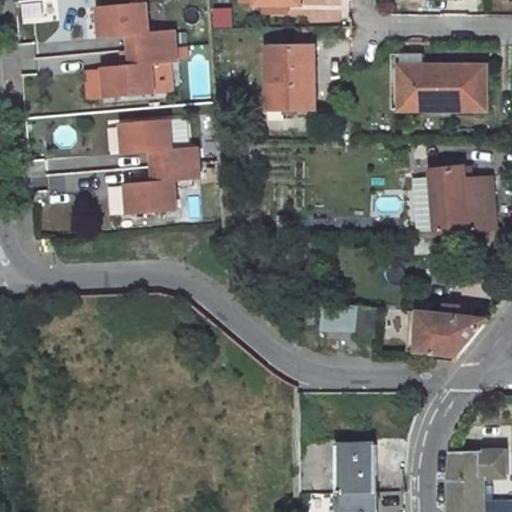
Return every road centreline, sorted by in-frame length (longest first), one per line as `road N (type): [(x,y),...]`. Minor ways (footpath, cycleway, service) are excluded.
road 1 (residential): [(473,375),(295,366),(201,290),(159,277),(5,293)]
road 2 (residential): [(359,26),(511,30)]
road 3 (residential): [(426,511),(432,437),(473,375)]
